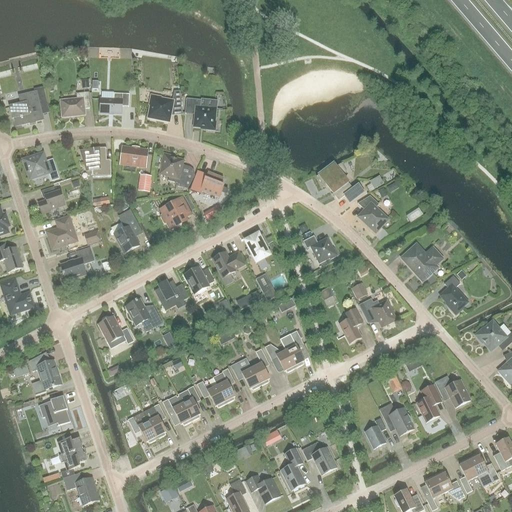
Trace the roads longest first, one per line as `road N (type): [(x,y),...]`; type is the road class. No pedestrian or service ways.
road 1 (residential): [(114,484),(433,320)]
road 2 (residential): [(295,188),(180,142),(116,131),(2,149)]
road 3 (residential): [(63,324),(295,188)]
road 4 (residential): [(322,511),(511,410)]
road 5 (residential): [(433,320),(338,217),(295,188)]
road 6 (residential): [(2,149),(63,324)]
road 7 (residential): [(63,324),(114,484)]
